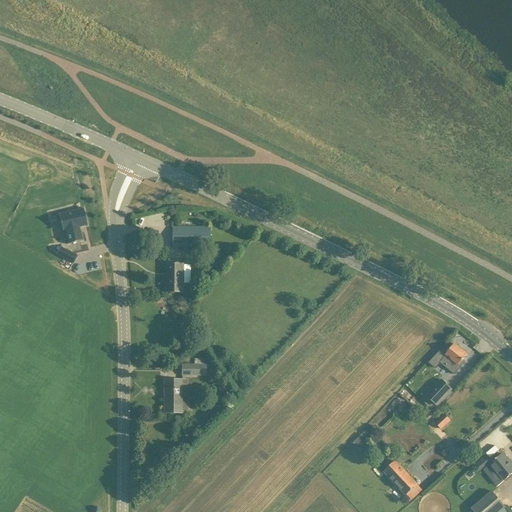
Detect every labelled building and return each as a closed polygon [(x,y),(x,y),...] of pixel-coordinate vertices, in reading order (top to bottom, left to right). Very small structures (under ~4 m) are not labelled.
[(83,212),(59,219),(64,236),(66,235),(70,248),(84,244),(80,231),(88,229),(83,212)] [(210,247),(210,238),(210,228),(172,227),(172,246),(182,246),(210,247)] [(56,254),(73,263),(77,256),(60,246),(56,254)] [(183,265),(168,264),(168,276),(165,276),(165,293),(183,293),(183,265)] [(183,329),(190,322),(184,316),(178,323),(183,329)] [(459,365),(467,355),(455,344),(446,355),(441,361),(447,366),(452,360),(459,365)] [(206,375),(206,365),(181,365),(181,375),(206,375)] [(182,380),(164,380),(165,381),(165,393),(168,393),(168,398),(164,398),(164,413),(182,413),(182,380)] [(437,406),(452,390),(442,380),(427,397),(437,406)] [(442,430),(451,421),(444,414),(435,422),(442,430)] [(360,449),(370,440),(363,433),(353,442),(360,449)] [(495,446),(486,454),(490,458),(499,450),(495,446)] [(505,481),(511,474),(511,466),(511,465),(511,464),(503,454),(491,464),(505,481)] [(475,465),(480,470),(486,465),(489,462),(485,457),(475,465)] [(412,490),(418,485),(396,461),(384,472),(406,496),(407,495),(412,500),(417,495),(412,490)] [(492,491),(485,498),(471,509),(473,511),(500,511),(506,508),(492,491)]
